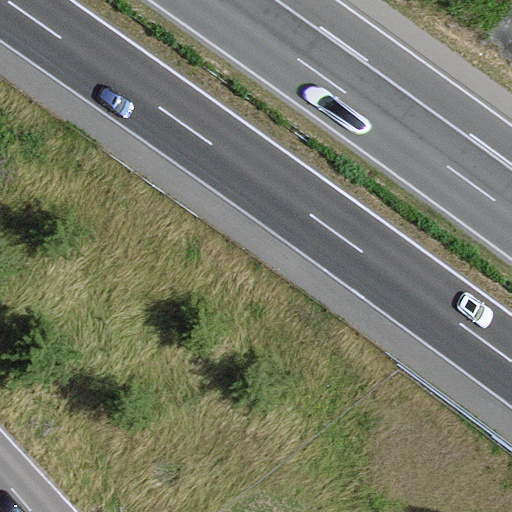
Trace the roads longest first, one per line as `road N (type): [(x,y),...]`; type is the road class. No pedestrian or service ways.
road 1 (motorway): [(2,0),(511,363)]
road 2 (motorway): [(511,209),(217,0)]
